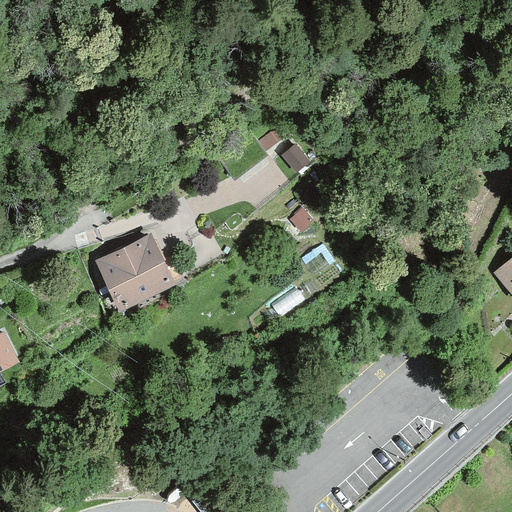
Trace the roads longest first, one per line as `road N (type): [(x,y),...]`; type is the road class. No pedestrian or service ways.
road 1 (residential): [(0,258),(149,181),(240,102)]
road 2 (unclassified): [(371,511),(511,388)]
road 3 (track): [(240,102),(313,0)]
